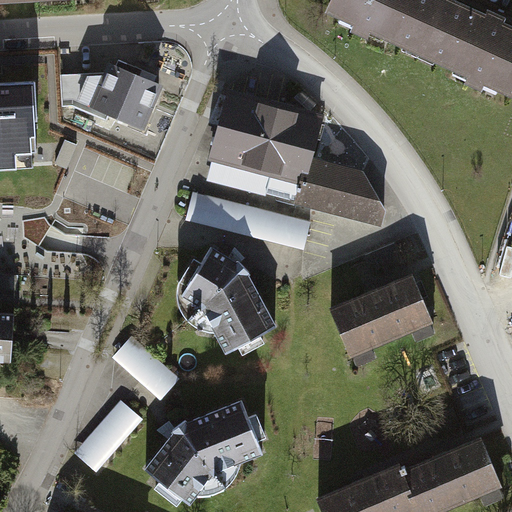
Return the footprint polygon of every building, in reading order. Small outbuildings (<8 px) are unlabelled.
[(511,23),(458,0),(331,0),(326,13),(511,94),(511,23)] [(143,126),(162,81),(109,58),(101,78),(86,72),(75,97),(143,126)] [(0,160),(36,158),(31,78),(0,80),(0,160)] [(326,108),(229,87),(205,155),(296,178),(293,198),(379,220),(384,198),(367,163),(317,148),(326,108)] [(195,192),(189,222),(309,243),(314,214),(195,192)] [(247,261),(212,242),(176,287),(203,301),(225,343),(274,313),(247,261)] [(410,264),(328,299),(349,348),(431,312),(410,264)] [(9,309),(0,308),(0,364),(5,365),(9,309)] [(133,335),(116,356),(164,398),(182,377),(133,335)] [(183,416),(144,459),(186,496),(214,463),(263,444),(241,393),(183,416)] [(126,397),(77,450),(98,470),(148,417),(126,397)] [(503,477),(484,428),(402,460),(422,509),(503,477)] [(399,454),(319,486),(329,511),(400,511),(419,504),(399,454)] [(96,511),(74,503),(70,511),(96,511)]
